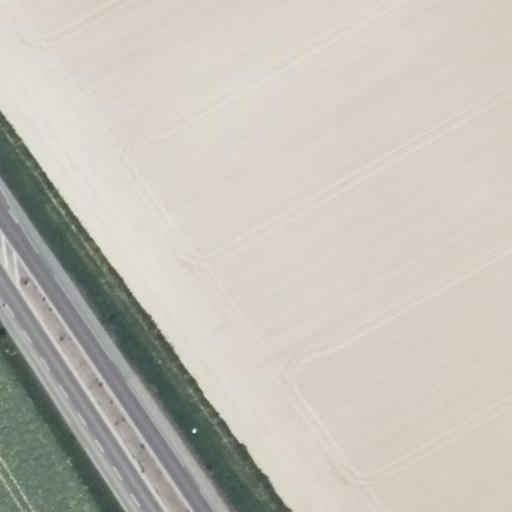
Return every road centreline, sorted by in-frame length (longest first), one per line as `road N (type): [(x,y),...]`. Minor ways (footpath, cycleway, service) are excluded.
road 1 (track): [(0,67),(302,511)]
road 2 (primary): [(204,511),(0,218)]
road 3 (primary): [(0,277),(153,511)]
